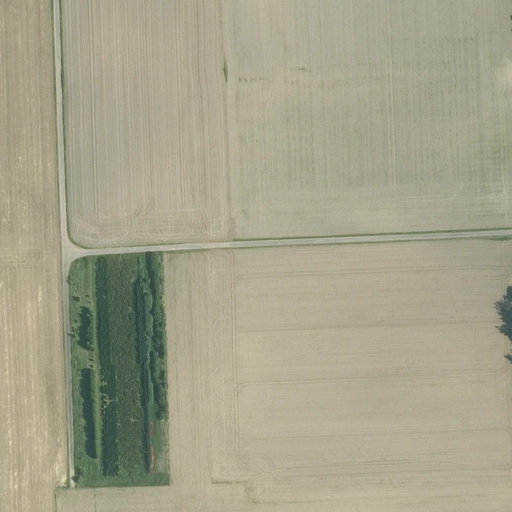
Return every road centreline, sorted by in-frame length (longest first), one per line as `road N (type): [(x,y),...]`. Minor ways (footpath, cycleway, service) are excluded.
road 1 (track): [(511,232),(65,252),(56,0)]
road 2 (track): [(71,486),(65,252)]
